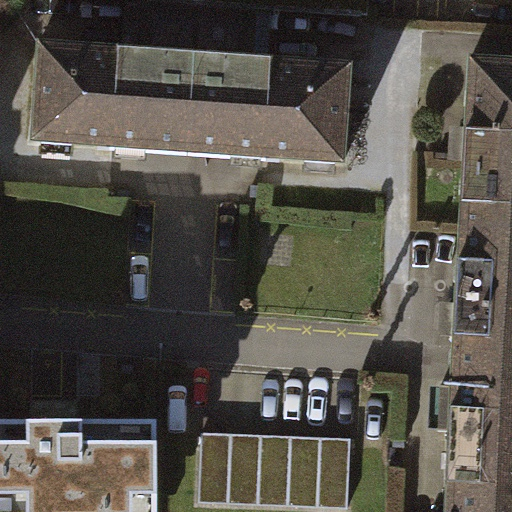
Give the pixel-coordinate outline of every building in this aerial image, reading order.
[(24,140),(179,151),(186,54),(190,3),(179,3),(138,0),(131,0),(128,50),(31,43),(24,140)] [(355,0),(179,0),(179,3),(190,3),(248,7),(355,13),(355,0)] [(190,3),(186,54),(179,151),(334,162),(341,65),(244,58),(248,7),(190,3)] [(511,61),(475,60),(467,226),(511,228),(511,61)] [(511,228),(467,226),(460,355),(459,383),(511,385),(511,228)] [(511,511),(511,385),(459,383),(451,511),(511,511)] [(0,419),(0,511),(156,511),(157,420),(0,419)] [(200,433),(197,504),(349,511),(352,450),(352,440),(200,433)]
